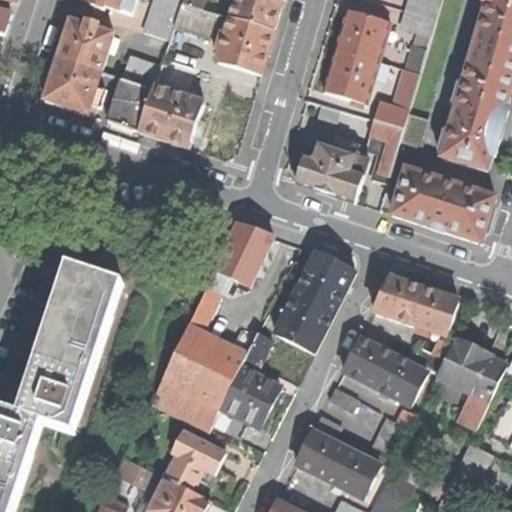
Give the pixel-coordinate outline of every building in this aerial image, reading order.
[(126,0),(83,0),(95,4),(93,8),(106,12),(107,8),(122,13),(126,0)] [(138,0),(126,0),(122,13),(133,16),(138,0)] [(183,5),(184,0),(157,0),(146,33),(171,41),(175,28),(183,5)] [(184,0),(183,5),(203,12),(206,0),(184,0)] [(236,0),(231,21),(275,34),(281,12),(284,0),(236,0)] [(488,5),(443,160),(489,173),(493,157),(496,158),(503,135),(509,113),(507,113),(511,95),(511,0),(486,0),(485,4),(488,5)] [(203,12),(183,5),(175,28),(211,40),(218,17),(203,12)] [(341,33),(336,51),(379,64),(390,26),(379,22),(380,17),(356,10),(354,15),(347,13),(341,33)] [(0,35),(6,37),(10,26),(13,15),(0,12),(0,35)] [(417,32),(432,37),(437,21),(410,13),(405,29),(417,32)] [(218,63),(262,76),(268,54),(275,34),(231,21),(226,36),(221,35),(216,52),(221,53),(218,63)] [(66,41),(60,60),(102,74),(114,37),(99,32),(100,28),(88,24),(87,28),(72,23),(66,41)] [(413,47),(428,51),(432,37),(417,32),(413,47)] [(408,74),(420,77),(428,51),(413,47),(405,73),(408,74)] [(368,102),(379,64),(336,51),(331,68),(325,89),(368,102)] [(164,59),(159,77),(189,87),(194,69),(164,59)] [(102,74),(60,60),(53,80),(46,102),(89,116),(92,107),(97,90),(102,74)] [(408,74),(404,87),(416,90),(420,77),(408,74)] [(123,81),(110,122),(124,127),(140,132),(154,91),(123,81)] [(154,91),(140,132),(190,149),(194,136),(201,139),(204,130),(207,123),(200,121),(206,104),(155,87),(154,91)] [(416,93),(416,90),(404,87),(397,110),(409,114),(416,93)] [(107,93),(97,90),(92,107),(102,110),(107,93)] [(409,114),(397,110),(379,105),(374,123),(404,131),(409,114)] [(322,107),(318,119),(337,125),(341,113),(322,107)] [(427,147),(432,119),(411,116),(406,143),(427,147)] [(404,131),(374,123),(369,138),(400,147),(404,131)] [(381,155),(373,182),(388,186),(400,147),(369,138),(366,150),(381,155)] [(333,143),(331,149),(352,156),(353,150),(333,143)] [(306,159),(297,185),(316,191),(337,198),(356,204),(370,162),(352,156),(331,149),(319,145),(316,156),(314,162),(306,159)] [(407,172),(393,217),(433,230),(473,243),(486,237),(497,200),(407,172)] [(337,198),(316,191),(315,193),(337,200),(337,198)] [(236,230),(216,272),(229,279),(250,289),(271,242),(252,235),(236,230)] [(318,256),(277,337),(314,356),(356,275),(336,265),(318,256)] [(0,511),(12,511),(41,425),(73,436),(122,286),(69,268),(60,294),(28,391),(20,418),(0,411),(0,511)] [(216,272),(208,288),(221,295),(229,279),(216,272)] [(441,337),(447,339),(458,304),(391,281),(382,299),(374,315),(417,329),(441,337)] [(221,295),(208,288),(186,333),(199,339),(221,295)] [(199,339),(186,333),(162,382),(222,411),(242,370),(246,362),(199,339)] [(259,336),(246,362),(259,369),(272,342),(259,336)] [(407,362),(437,378),(456,343),(447,339),(441,337),(435,351),(416,343),(407,362)] [(352,358),(344,375),(411,409),(428,376),(360,342),(352,358)] [(436,381),(491,406),(497,394),(508,370),(488,361),(489,358),(474,351),(456,343),(437,378),(436,381)] [(281,390),(242,370),(222,411),(260,430),(271,410),(281,390)] [(222,411),(162,382),(152,402),(187,419),(212,431),(213,429),(220,415),(222,411)] [(335,391),(329,404),(352,416),(359,403),(348,398),(335,391)] [(491,406),(486,416),(509,427),(511,420),(511,401),(497,394),(491,406)] [(388,420),(368,459),(391,471),(418,418),(404,411),(397,425),(388,420)] [(247,429),(220,415),(213,429),(240,443),(247,429)] [(322,419),(315,432),(335,442),(341,429),(322,419)] [(165,482),(192,495),(203,471),(214,476),(220,465),(225,454),(182,433),(172,455),(177,457),(165,482)] [(305,452),(297,468),(334,487),(342,490),(364,502),(381,469),(313,434),(305,452)] [(463,511),(466,511),(494,457),(471,445),(442,502),(443,502),(463,511)] [(123,461),(115,478),(146,493),(155,476),(123,461)] [(401,511),(414,486),(391,471),(370,511),(401,511)] [(201,499),(192,495),(165,482),(152,507),(149,511),(206,511),(211,504),(201,499)] [(339,496),(342,490),(334,487),(331,493),(339,496)] [(127,511),(130,507),(106,496),(98,511),(127,511)] [(463,511),(443,502),(438,511),(463,511)] [(149,511),(152,507),(143,503),(138,511),(149,511)]
